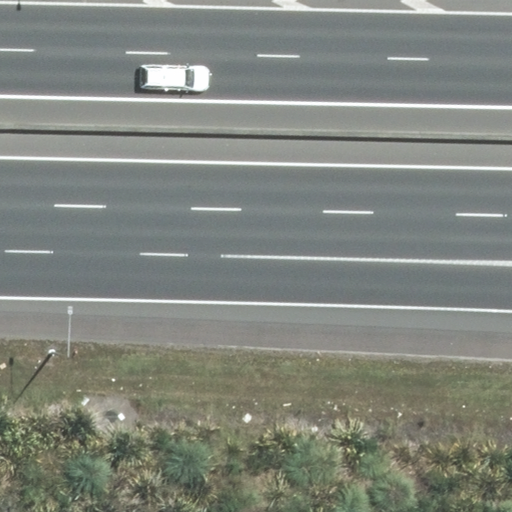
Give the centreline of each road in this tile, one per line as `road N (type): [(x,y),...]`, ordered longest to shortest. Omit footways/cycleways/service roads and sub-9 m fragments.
road 1 (motorway): [(511,290),(225,282),(0,257)]
road 2 (motorway): [(0,46),(511,58)]
road 3 (motorway): [(511,223),(0,213)]
